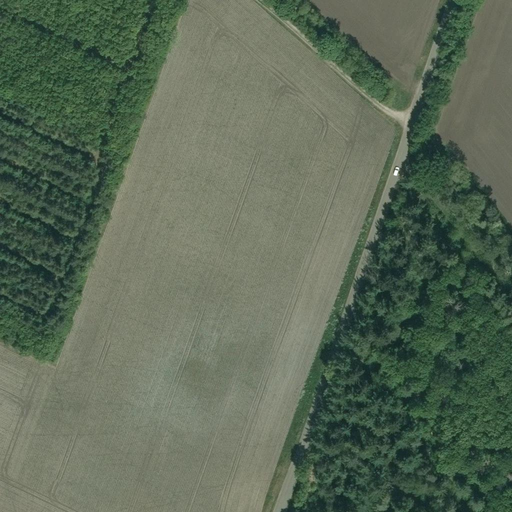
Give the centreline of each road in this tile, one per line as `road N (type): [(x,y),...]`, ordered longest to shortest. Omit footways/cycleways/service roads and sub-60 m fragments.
road 1 (residential): [(453,0),(282,511)]
road 2 (track): [(259,0),(410,128)]
